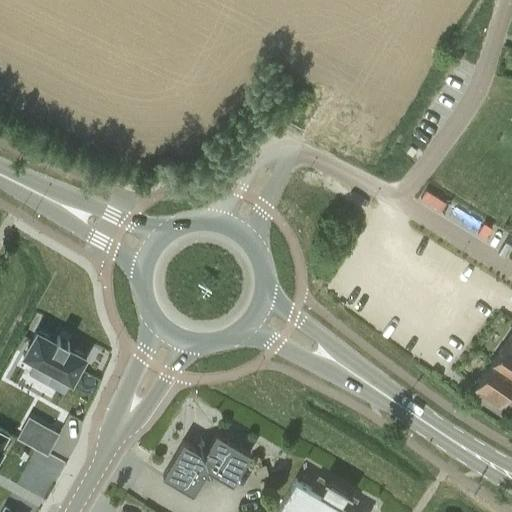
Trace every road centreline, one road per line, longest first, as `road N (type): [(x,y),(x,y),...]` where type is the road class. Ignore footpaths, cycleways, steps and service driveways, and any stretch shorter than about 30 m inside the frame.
road 1 (residential): [(398,199),(469,103),(505,0)]
road 2 (primary): [(511,481),(342,368)]
road 3 (residential): [(511,269),(398,199)]
road 4 (residential): [(398,199),(279,147)]
